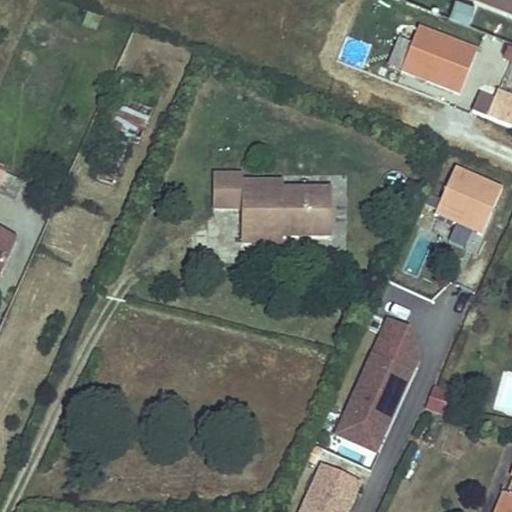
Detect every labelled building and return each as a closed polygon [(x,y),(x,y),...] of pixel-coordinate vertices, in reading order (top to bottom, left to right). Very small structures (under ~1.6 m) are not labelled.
[(454,0),(448,14),(468,23),(476,6),(463,0),(454,0)] [(511,0),(483,0),(511,11),(511,0)] [(420,28),(402,72),(461,96),(477,50),(420,28)] [(511,131),(511,103),(496,96),(485,120),(511,131)] [(125,99),(110,126),(137,141),(152,114),(125,99)] [(457,169),(437,216),(484,238),(503,191),(457,169)] [(0,174),(0,278),(5,281),(20,245),(0,235),(0,201),(2,198),(0,196),(0,190),(6,177),(0,174)] [(0,193),(15,199),(22,183),(7,177),(0,193)] [(219,179),(218,208),(248,208),(248,243),(289,243),(289,237),(338,238),(339,194),(290,194),(290,187),(249,186),(249,179),(219,179)] [(386,319),(336,437),(378,456),(422,355),(409,330),(386,319)] [(322,468),(302,511),(347,511),(360,485),(322,468)] [(511,511),(511,500),(501,496),(494,511),(511,511)]
